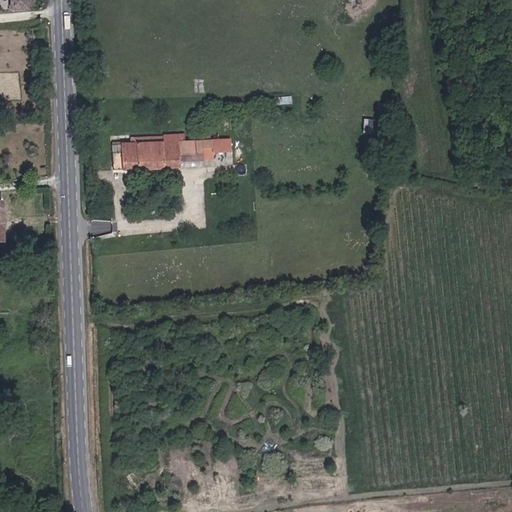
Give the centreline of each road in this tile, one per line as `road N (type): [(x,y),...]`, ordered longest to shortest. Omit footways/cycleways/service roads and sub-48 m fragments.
road 1 (primary): [(67,0),(95,511)]
road 2 (unknown): [(78,203),(219,201)]
